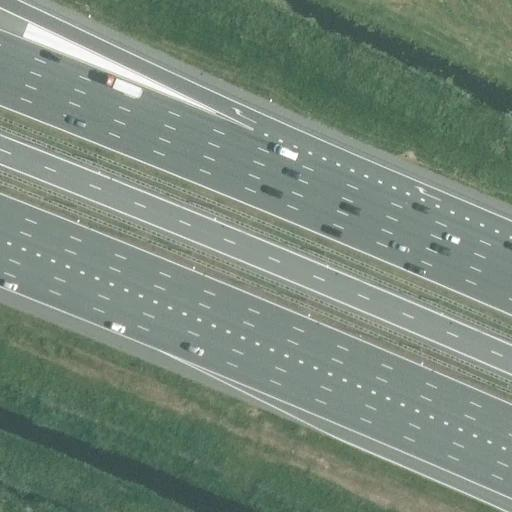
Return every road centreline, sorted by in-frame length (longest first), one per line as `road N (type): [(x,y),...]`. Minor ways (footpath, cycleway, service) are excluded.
road 1 (motorway): [(0,241),(511,451)]
road 2 (motorway): [(0,151),(511,361)]
road 3 (motorway): [(261,166),(0,1)]
road 4 (motorway): [(261,166),(0,72)]
road 5 (unknown): [(511,246),(324,170),(378,217)]
road 6 (motorway): [(511,275),(261,166)]
